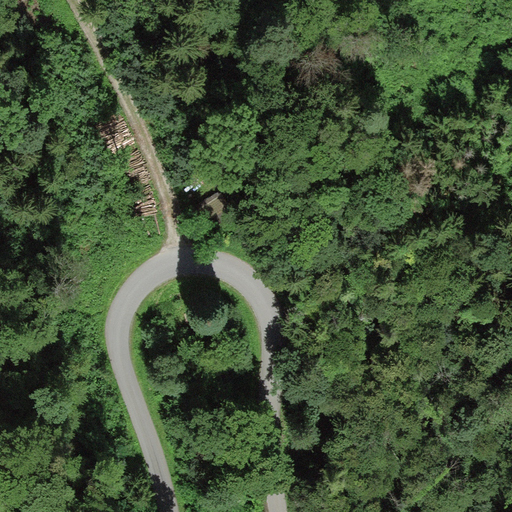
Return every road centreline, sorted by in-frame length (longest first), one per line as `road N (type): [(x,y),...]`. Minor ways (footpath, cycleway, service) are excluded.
road 1 (unclassified): [(279,511),(270,312),(250,284),(216,263),(185,261),(139,285),(123,311),(118,343),(169,511)]
road 2 (track): [(78,0),(174,205),(185,261)]
